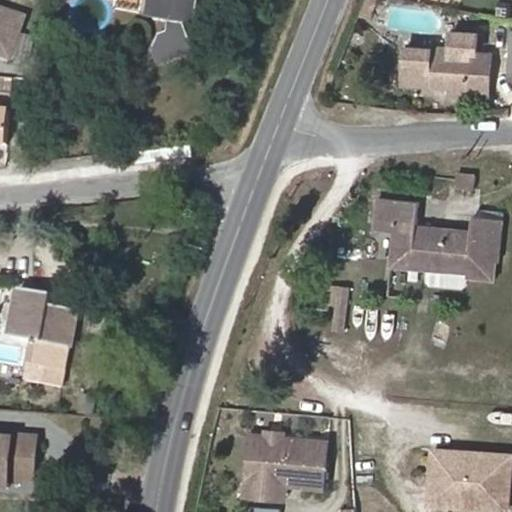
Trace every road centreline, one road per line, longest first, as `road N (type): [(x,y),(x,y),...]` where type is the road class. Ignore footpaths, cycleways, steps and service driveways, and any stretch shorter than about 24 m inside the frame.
road 1 (secondary): [(155,511),(184,390),(254,187)]
road 2 (residential): [(0,197),(161,182),(254,187)]
road 3 (residential): [(275,130),(348,138),(511,136)]
road 4 (secondary): [(275,130),(328,0)]
